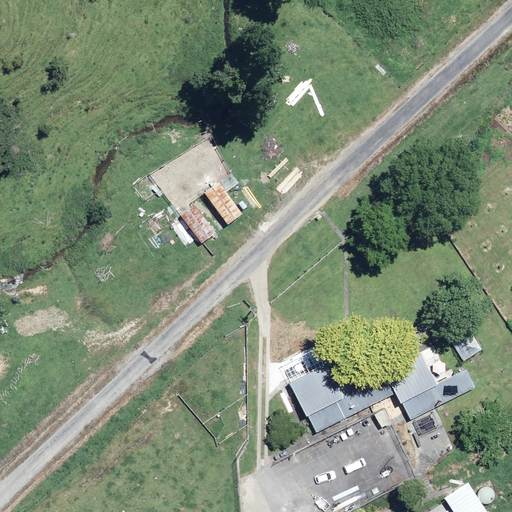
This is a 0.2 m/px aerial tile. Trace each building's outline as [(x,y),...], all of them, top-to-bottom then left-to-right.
[(236,212),(214,181),(196,194),(219,225),(236,212)] [(209,232),(191,205),(174,216),(193,243),(209,232)] [(480,347),(470,332),(451,345),(460,359),(480,347)] [(467,369),(437,384),(419,351),(383,370),(369,343),(289,384),(315,434),(396,392),(411,421),(476,387),(467,369)] [(481,511),(458,483),(441,497),(454,511),(481,511)]
